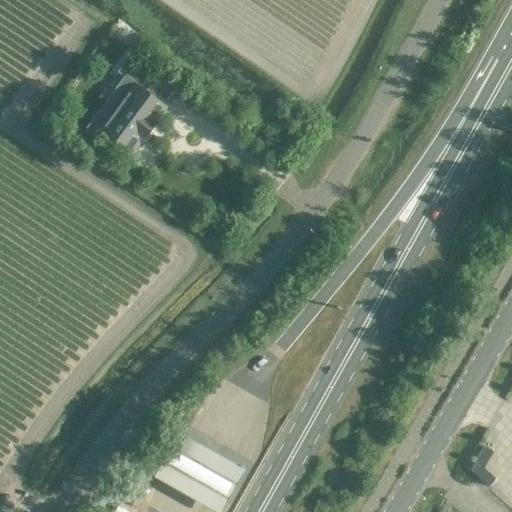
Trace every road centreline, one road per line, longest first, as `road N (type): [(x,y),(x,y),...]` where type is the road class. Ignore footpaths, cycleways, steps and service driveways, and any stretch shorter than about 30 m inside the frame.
road 1 (unclassified): [(60,511),(123,420),(304,223),(439,0)]
road 2 (primary): [(511,57),(260,511)]
road 3 (primary): [(511,57),(287,340)]
road 4 (tertiary): [(396,511),(511,313)]
